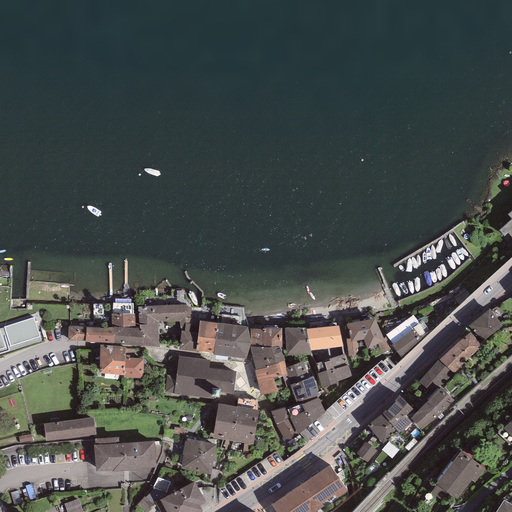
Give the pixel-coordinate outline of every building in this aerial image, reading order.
[(511,216),(511,217),(499,229),(510,241),(511,238),(511,209),(509,213),(511,216)] [(452,296),(458,307),(468,298),(462,290),(452,296)] [(133,303),(113,303),(113,314),(111,314),(112,327),(113,327),(135,328),(135,314),(133,314),(133,303)] [(138,306),(140,328),(140,331),(143,331),(143,346),(159,347),(157,322),(180,321),(181,331),(179,350),(192,351),(194,332),(190,332),(191,308),(187,307),(187,305),(138,306)] [(489,309),(468,326),(482,343),(503,326),(489,309)] [(413,315),(386,335),(387,337),(393,344),(391,345),(393,348),(400,357),(428,331),(413,315)] [(0,355),(41,342),(33,317),(0,327),(0,355)] [(374,319),(346,323),(351,339),(346,339),(348,357),(359,356),(357,341),(364,340),(367,350),(378,344),(384,341),(383,338),(374,319)] [(217,323),(200,321),(196,351),(213,353),(217,323)] [(247,327),(217,323),(213,353),(213,355),(245,359),(250,345),(250,341),(247,327)] [(339,325),(307,329),(311,351),(343,346),(339,325)] [(86,327),(68,326),(68,340),(85,341),(86,327)] [(103,328),(86,327),(85,341),(85,342),(113,344),(113,327),(112,327),(103,328)] [(135,328),(113,327),(113,344),(143,346),(143,331),(140,331),(140,328),(135,328)] [(282,328),(262,329),(262,347),(279,347),(282,347),(282,328)] [(304,328),(285,328),(287,356),(309,354),(311,354),(311,351),(307,329),(307,328),(304,328)] [(262,329),(251,329),(250,347),(262,347),(262,329)] [(482,347),(470,332),(459,341),(439,360),(453,373),(454,374),(470,357),(482,347)] [(387,337),(383,338),(384,341),(378,344),(382,353),(393,348),(391,345),(393,344),(387,337)] [(99,373),(123,375),(125,355),(126,347),(100,345),(99,373)] [(279,347),(262,347),(250,347),(250,348),(255,370),(268,367),(268,366),(284,361),(285,360),(279,347)] [(345,354),(330,359),(339,386),(353,380),(345,354)] [(130,356),(125,355),(123,375),(123,378),(143,379),(143,359),(130,358),(130,356)] [(210,360),(178,356),(177,368),(168,366),(165,392),(174,393),(214,399),(215,397),(219,398),(220,392),(233,394),(236,372),(209,368),(210,360)] [(339,386),(330,359),(316,364),(319,373),(317,373),(323,389),(327,393),(339,386)] [(440,388),(453,373),(439,360),(419,382),(432,394),(438,386),(440,388)] [(286,367),(284,361),(268,366),(268,367),(255,370),(254,370),(260,395),(278,392),(273,378),(282,375),(287,373),(285,367),(286,367)] [(286,367),(285,367),(287,373),(290,382),(308,376),(303,362),(286,367)] [(382,362),(375,372),(384,379),(391,369),(382,362)] [(282,375),(286,387),(290,385),(291,385),(290,382),(287,373),(282,375)] [(291,385),(290,385),(296,402),(319,395),(313,377),(291,385)] [(454,400),(441,389),(411,418),(422,429),(454,400)] [(399,395),(382,414),(397,431),(399,433),(412,423),(406,415),(413,409),(399,395)] [(257,400),(238,398),(237,406),(237,407),(231,441),(253,445),(259,411),(257,410),(257,400)] [(302,404),(311,424),(324,412),(318,398),(302,404)] [(231,441),(237,407),(218,404),(212,438),(231,441)] [(311,424),(302,404),(287,410),(290,418),(297,436),(311,424)] [(286,407),(271,412),(276,425),(290,418),(287,410),(286,407)] [(382,445),(397,431),(382,414),(367,425),(382,445)] [(94,417),(43,424),(46,442),(96,435),(94,417)] [(290,418),(276,425),(287,443),(297,436),(290,418)] [(30,435),(19,437),(19,444),(31,442),(30,435)] [(141,470),(140,468),(156,467),(154,441),(119,443),(118,437),(95,439),(95,445),(94,445),(95,471),(113,470),(113,471),(141,470)] [(216,445),(187,439),(181,468),(210,474),(216,445)] [(377,451),(365,442),(356,453),(367,463),(377,451)] [(484,468),(461,450),(436,483),(438,485),(432,493),(442,500),(447,493),(457,500),(471,480),(474,482),(484,468)] [(328,463),(270,502),(276,511),(316,511),(347,490),(328,463)] [(195,479),(158,496),(166,511),(198,511),(203,510),(200,504),(206,501),(195,479)] [(82,511),(78,499),(64,504),(66,511),(82,511)] [(511,511),(511,504),(504,500),(496,511),(511,511)]
